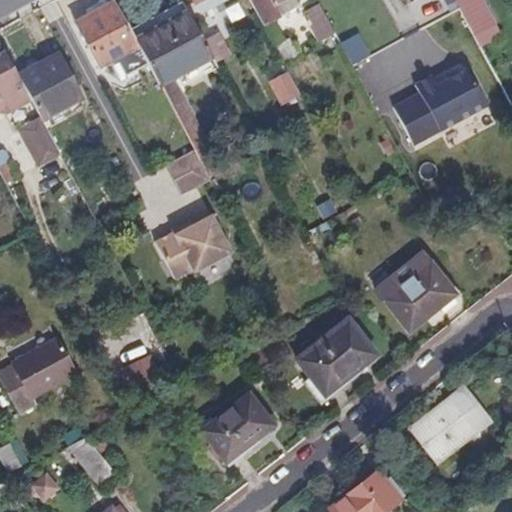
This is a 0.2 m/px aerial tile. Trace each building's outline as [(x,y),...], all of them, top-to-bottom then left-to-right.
[(249,0),(266,31),(303,11),(297,0),(249,0)] [(439,0),(416,0),(424,14),(442,5),(439,0)] [(457,14),(473,46),(496,32),(480,2),(457,14)] [(105,66),(121,58),(131,76),(150,65),(134,34),(117,3),(82,22),(105,66)] [(183,81),(202,70),(197,60),(210,54),(185,6),(134,34),(150,65),(197,152),(197,153),(210,146),(171,75),(178,71),(183,81)] [(322,47),(337,38),(321,10),(306,18),(322,47)] [(288,39),(272,47),(280,61),(296,54),(288,39)] [(347,53),(353,64),(367,57),(361,46),(347,53)] [(19,76),(5,51),(0,53),(0,110),(9,106),(11,111),(32,100),(19,76)] [(61,53),(19,76),(32,100),(41,117),(43,120),(85,97),(61,53)] [(202,70),(215,64),(211,55),(210,54),(197,60),(202,70)] [(270,80),(281,102),(299,92),(287,71),(270,80)] [(393,111),(413,147),(487,108),(467,72),(437,88),(432,78),(415,87),(420,97),(393,111)] [(46,170),(64,160),(43,120),(41,117),(23,126),(46,170)] [(197,153),(197,152),(167,168),(181,194),(211,178),(197,153)] [(175,234),(157,243),(177,280),(195,271),(196,273),(234,253),(214,215),(194,226),(177,235),(176,233),(175,234)] [(174,231),(175,234),(176,233),(177,235),(194,226),(192,222),(174,231)] [(418,253),(388,276),(396,288),(380,299),(405,331),(451,296),(418,253)] [(396,288),(388,276),(371,288),(380,299),(396,288)] [(370,358),(343,321),(293,361),(321,396),(370,358)] [(14,359),(14,362),(0,369),(0,374),(19,409),(35,400),(32,393),(74,369),(57,336),(14,359)] [(147,352),(118,367),(132,394),(161,379),(147,352)] [(246,392),(199,430),(224,462),(272,424),(246,392)] [(483,426),(459,396),(412,433),(435,463),(483,426)] [(58,435),(65,448),(66,447),(83,438),(87,436),(80,423),(58,435)] [(87,436),(83,438),(96,453),(105,447),(95,432),(87,436)] [(96,453),(83,438),(66,447),(101,488),(114,476),(96,453)] [(511,462),(511,445),(509,441),(500,448),(511,462)] [(5,443),(0,445),(0,467),(3,473),(17,465),(5,443)] [(499,477),(511,466),(511,462),(500,448),(499,446),(484,458),(499,477)] [(370,467),(317,508),(320,511),(377,511),(395,498),(370,467)] [(42,471),(25,485),(38,502),(55,488),(42,471)] [(464,507),(467,511),(472,511),(493,495),(488,488),(464,507)] [(120,511),(114,503),(108,508),(111,511),(120,511)]
